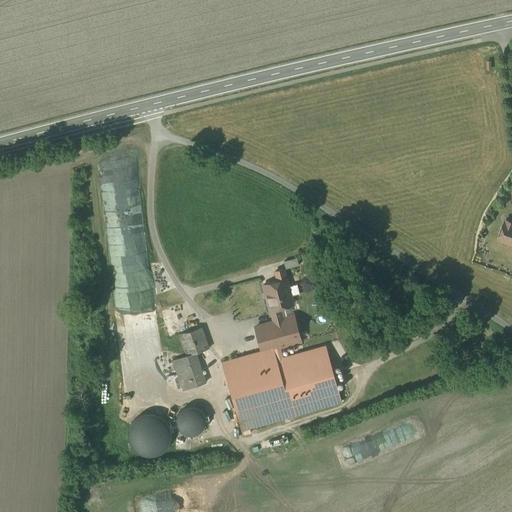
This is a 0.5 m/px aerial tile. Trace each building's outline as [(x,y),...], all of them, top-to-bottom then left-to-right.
[(511,222),(504,220),(496,244),(511,249),(511,222)] [(254,328),(260,352),(272,349),(300,342),(293,317),(287,319),(278,286),(290,283),(286,270),(277,272),(280,282),(261,287),(271,324),(254,328)] [(194,329),(185,305),(172,309),(190,356),(174,362),(185,391),(205,383),(195,355),(210,350),(202,327),(194,329)] [(339,405),(323,350),(276,363),(272,349),(260,352),(222,363),(242,432),(339,405)] [(193,408),(191,408),(186,407),(182,409),(178,412),(175,417),(174,422),(176,427),(179,431),(183,434),(187,435),(193,434),(197,431),(200,428),(202,423),(202,419),(200,415),(197,411),(193,408)] [(149,414),(144,414),(138,416),(133,420),(129,425),(128,431),(128,438),(131,444),(136,449),(142,452),(148,453),(153,452),(159,449),(163,445),(166,439),(166,431),(164,425),(161,420),(155,416),(149,414)]
